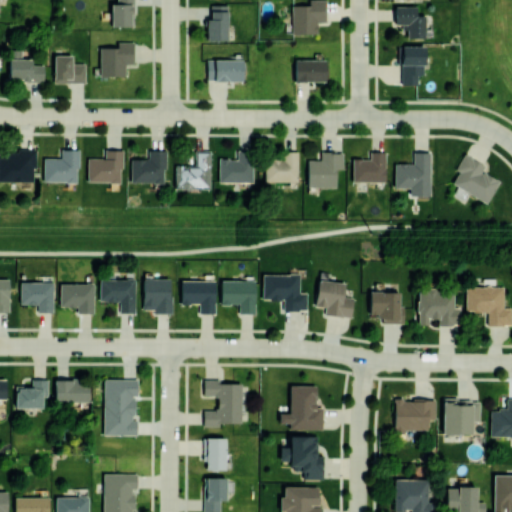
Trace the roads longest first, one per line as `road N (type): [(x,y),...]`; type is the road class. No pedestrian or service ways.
road 1 (residential): [(0,114),(446,119),(479,124),(511,144)]
road 2 (residential): [(0,345),(293,348),(367,358)]
road 3 (residential): [(171,347),(170,511)]
road 4 (residential): [(367,358),(358,511)]
road 5 (residential): [(367,358),(511,362)]
